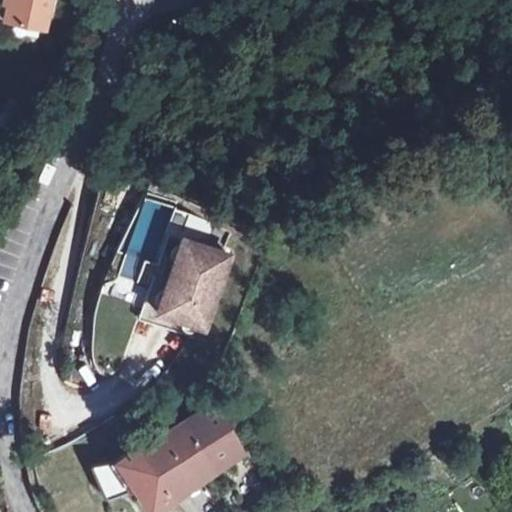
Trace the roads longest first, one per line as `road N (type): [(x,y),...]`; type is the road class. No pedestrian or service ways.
road 1 (residential): [(5,367),(34,252),(105,88),(123,0)]
road 2 (residential): [(22,511),(4,459),(5,367)]
